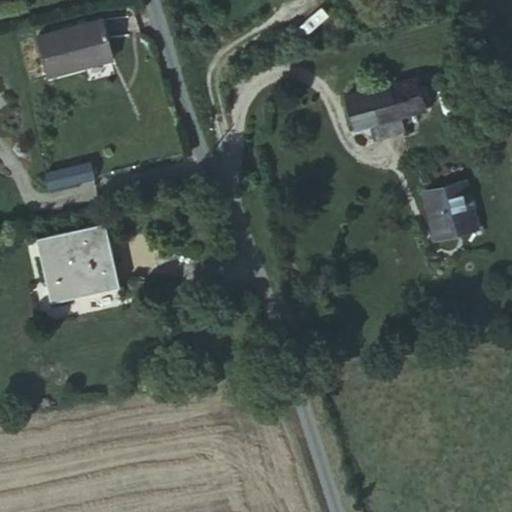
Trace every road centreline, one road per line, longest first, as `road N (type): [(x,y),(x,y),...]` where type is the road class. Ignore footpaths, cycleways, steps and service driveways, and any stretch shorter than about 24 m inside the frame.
road 1 (residential): [(219,188),(283,338),(338,511)]
road 2 (residential): [(219,188),(249,90),(283,74),(314,82),(327,95),(356,150),(386,154)]
road 3 (residential): [(151,0),(219,188)]
